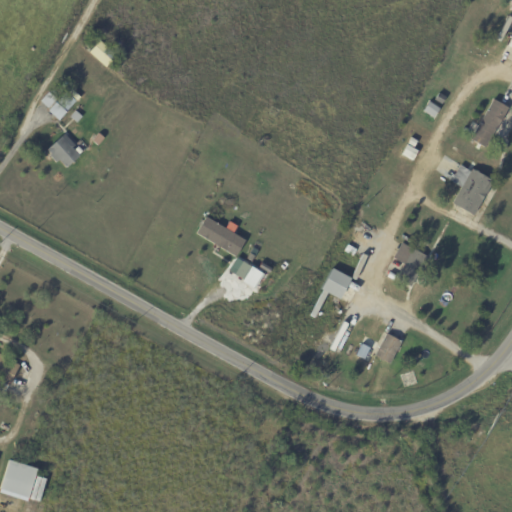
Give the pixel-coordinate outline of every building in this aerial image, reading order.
[(100,42),(116,58),(105,69),(89,53),(100,42)] [(482,92),(489,96),(485,103),(477,99),(482,92)] [(76,102),(58,122),(48,113),(65,93),(76,102)] [(56,101),(48,109),(41,102),(49,94),(56,101)] [(489,142),(474,133),(491,102),(506,110),(489,142)] [(73,122),(69,118),(75,112),(82,118),(76,124),(73,122)] [(74,146),(75,147),(72,149),(79,157),(66,169),(59,161),(57,163),(46,151),(64,135),(74,146)] [(104,139),(98,147),(93,142),(99,135),(104,139)] [(461,167),(471,173),(473,170),(494,185),(473,217),(452,204),(462,189),(451,182),(460,167),(452,162),(456,155),(465,161),(461,167)] [(370,220),(355,248),(349,245),(364,216),(370,219),(370,220)] [(244,242),(235,258),(196,235),(206,219),(244,242)] [(426,258),(427,259),(411,288),(396,280),(404,266),(393,260),(402,244),(426,258)] [(348,246),(356,251),(353,258),(344,253),(348,246)] [(250,255),(255,258),(252,263),(247,260),(250,255)] [(240,280),(228,272),(236,260),(250,269),(243,281),(240,280)] [(332,271),(351,281),(339,302),(327,296),(314,320),(310,317),(323,293),(321,292),(332,271)] [(401,342),(390,365),(375,357),(386,335),(401,342)] [(358,347),(375,355),(371,362),(355,353),(358,347)] [(16,372),(7,387),(0,382),(0,356),(19,367),(16,372)] [(37,471),(28,500),(0,491),(10,462),(37,471)]
